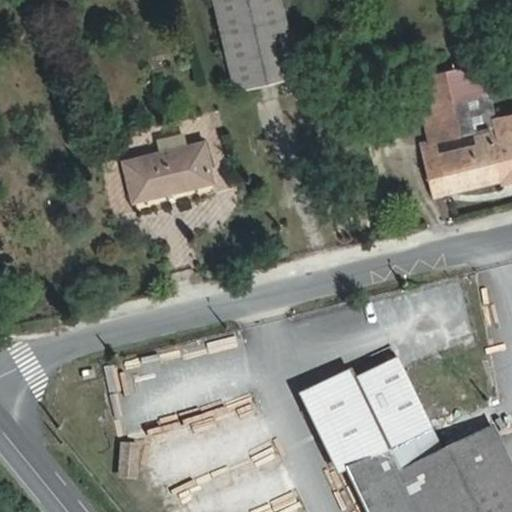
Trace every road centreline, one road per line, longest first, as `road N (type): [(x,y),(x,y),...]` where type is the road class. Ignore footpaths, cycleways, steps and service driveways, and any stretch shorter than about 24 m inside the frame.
road 1 (residential): [(511,232),(0,359)]
road 2 (secondary): [(0,417),(77,511)]
